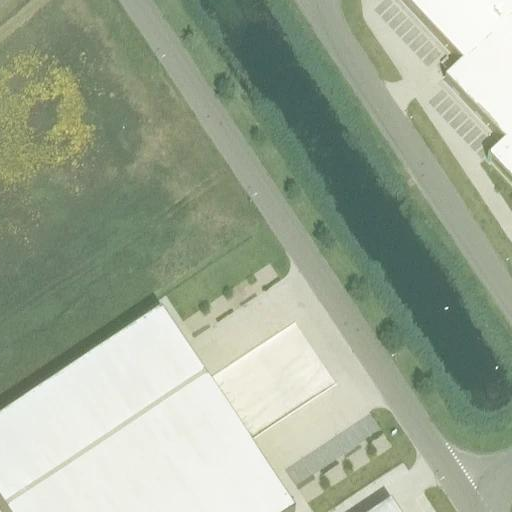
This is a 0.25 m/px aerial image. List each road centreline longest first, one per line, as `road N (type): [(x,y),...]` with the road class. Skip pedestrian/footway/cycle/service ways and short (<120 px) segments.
road 1 (unclassified): [(464,498),(132,0)]
road 2 (unclassified): [(309,0),(511,299)]
road 3 (unknown): [(329,511),(426,441)]
